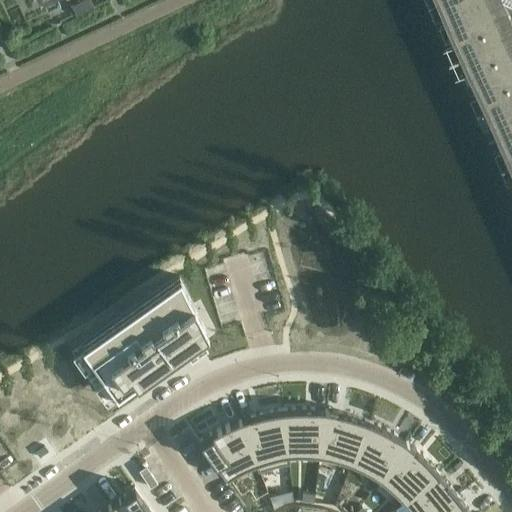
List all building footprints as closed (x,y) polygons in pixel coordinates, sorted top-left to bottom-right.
[(89,0),(78,0),(70,4),(75,15),(93,7),(89,0)] [(448,0),(500,119),(504,129),(509,140),(511,146),(511,13),(506,0),(448,0)] [(178,275),(80,344),(115,393),(161,361),(165,358),(178,349),(206,329),(193,303),(178,275)] [(291,406),(281,407),(286,452),(287,452),(296,451),(309,451),(319,452),(325,407),(314,406),(303,406),(291,406)] [(249,413),(238,417),(255,460),(254,460),(257,469),(267,466),(278,463),(288,461),(287,452),(286,452),(281,407),(271,408),(259,411),(249,413)] [(325,407),(319,452),(329,454),(341,457),(350,461),(368,418),(358,415),(346,411),(336,409),(325,407)] [(210,431),(199,438),(225,476),(234,470),(245,464),(254,460),(255,460),(238,417),(228,421),(224,424),(217,427),(210,431)] [(368,418),(350,461),(359,465),(370,471),(379,477),(406,440),(397,434),(388,428),(377,423),(368,418)] [(406,440),(379,477),(387,483),(396,491),(402,499),(438,470),(431,462),(423,454),(415,447),(406,440)] [(438,470),(402,499),(413,511),(433,511),(457,493),(438,470)] [(152,511),(133,485),(108,503),(114,511),(152,511)] [(302,491),(300,499),(312,500),(313,493),(302,491)] [(471,511),(457,493),(433,511),(471,511)] [(114,511),(108,503),(94,511),(114,511)]
